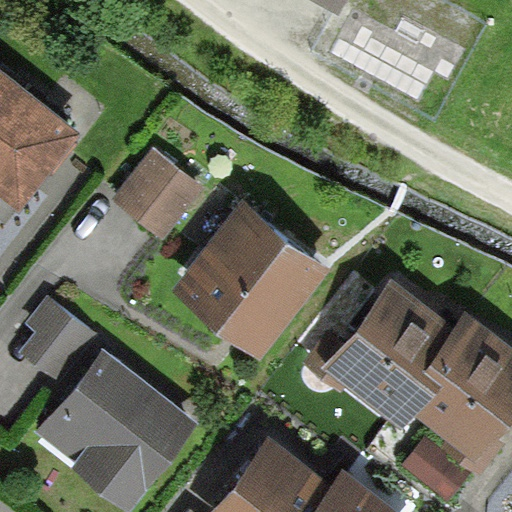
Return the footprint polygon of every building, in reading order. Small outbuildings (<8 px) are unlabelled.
[(0,169),(21,186),(45,155),(55,163),(82,128),(75,123),(86,110),(0,41),(0,169)] [(158,132),(113,189),(162,227),(207,170),(158,132)] [(253,176),(178,269),(260,336),(336,243),(253,176)] [(393,256),(320,347),(397,406),(410,391),(442,349),(428,337),(454,303),(393,256)] [(51,288),(29,313),(38,322),(24,338),(50,361),(87,319),(51,288)] [(511,324),(465,289),(454,303),(428,337),(442,349),(410,391),(474,441),(511,391),(511,324)] [(130,493),(195,408),(103,337),(37,422),(130,493)] [(201,505),(209,511),(322,511),(326,507),(307,493),(330,463),(266,417),(201,505)] [(471,466),(426,429),(404,454),(449,492),(471,466)] [(326,507),(322,511),(417,511),(422,507),(344,445),(330,463),(307,493),(326,507)] [(209,511),(201,505),(193,499),(182,511),(209,511)]
